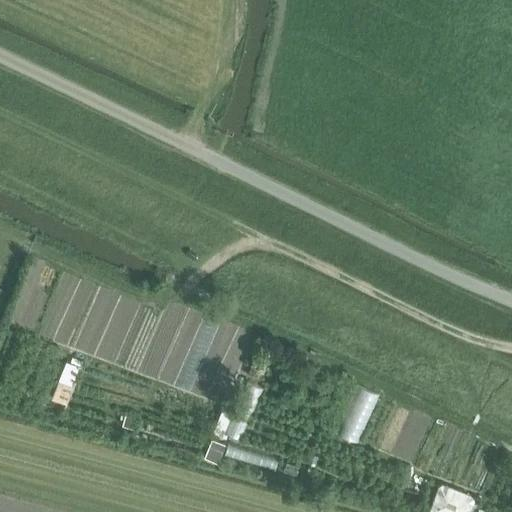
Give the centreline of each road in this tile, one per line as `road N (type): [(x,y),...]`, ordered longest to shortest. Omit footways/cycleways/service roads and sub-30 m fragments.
road 1 (unclassified): [(511,300),(0,58)]
road 2 (track): [(259,242),(228,248),(187,290),(153,297),(26,243)]
